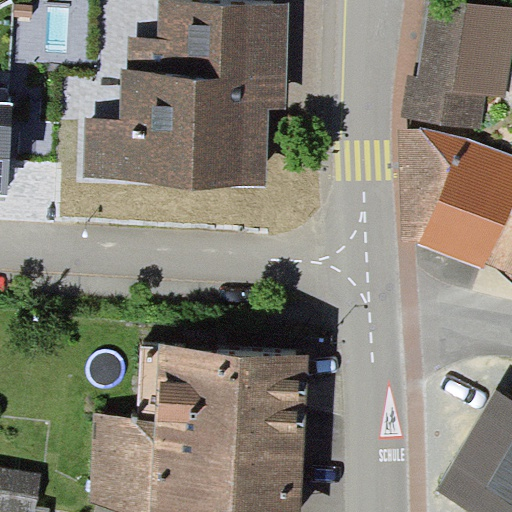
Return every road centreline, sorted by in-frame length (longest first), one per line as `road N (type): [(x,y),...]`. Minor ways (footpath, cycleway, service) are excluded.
road 1 (residential): [(0,253),(354,264)]
road 2 (unclassified): [(354,264),(370,0)]
road 3 (unclassified): [(376,511),(355,296)]
road 4 (residential): [(355,296),(511,345)]
